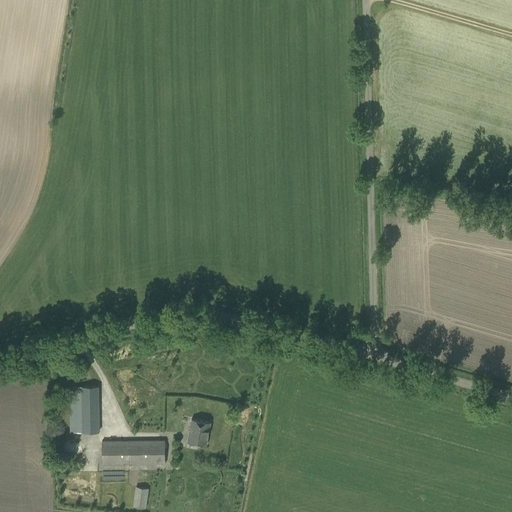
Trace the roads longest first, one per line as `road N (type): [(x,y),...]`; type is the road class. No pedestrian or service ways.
road 1 (unclassified): [(373,358),(210,314),(0,355)]
road 2 (unclassified): [(373,358),(364,0)]
road 3 (unclassified): [(511,396),(373,358)]
